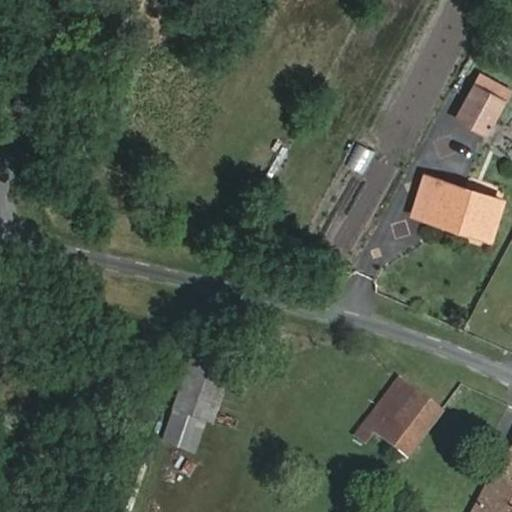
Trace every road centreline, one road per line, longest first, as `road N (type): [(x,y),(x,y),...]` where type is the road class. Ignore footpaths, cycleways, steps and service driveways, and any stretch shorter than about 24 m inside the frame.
road 1 (residential): [(511,372),(355,302),(61,230),(0,223)]
road 2 (tertiary): [(0,120),(43,0)]
